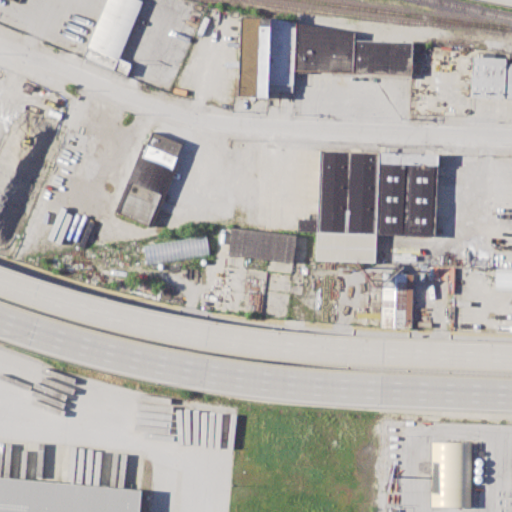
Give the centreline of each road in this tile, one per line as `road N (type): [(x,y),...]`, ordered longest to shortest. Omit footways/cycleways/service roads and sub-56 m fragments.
road 1 (tertiary): [(511,138),(205,121),(0,38)]
road 2 (motorway): [(511,359),(230,341),(0,282)]
road 3 (motorway): [(0,317),(141,359),(245,375),(511,389)]
